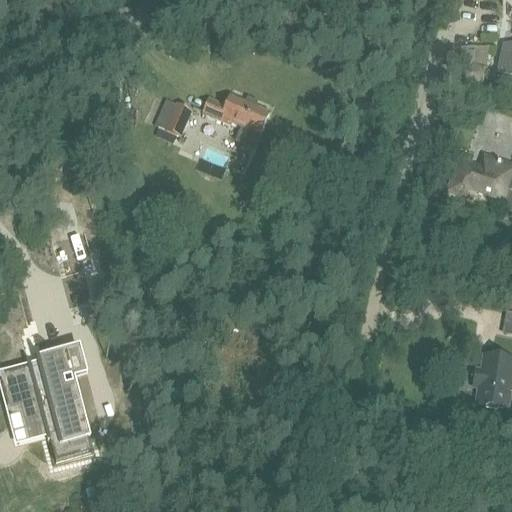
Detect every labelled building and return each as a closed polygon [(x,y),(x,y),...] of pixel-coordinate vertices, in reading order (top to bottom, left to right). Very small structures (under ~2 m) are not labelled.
[(511,47),(502,48),(496,76),(511,79),(511,47)] [(268,118),(230,100),(226,109),(210,102),(203,116),(231,129),(233,125),(259,138),(268,118)] [(177,108),(166,133),(180,139),(191,114),(177,108)] [(511,167),(484,157),(482,161),(463,153),(453,178),(451,177),(446,190),(469,199),(471,192),(502,203),(506,193),(511,194),(511,167)] [(511,314),(506,314),(502,336),(511,337),(511,314)] [(63,462),(84,456),(56,357),(37,363),(38,369),(10,377),(15,395),(8,397),(12,411),(19,409),(26,434),(53,426),(63,462)] [(511,374),(511,366),(483,362),(476,408),(506,412),(509,397),(511,397),(511,380),(511,381),(511,374)]
